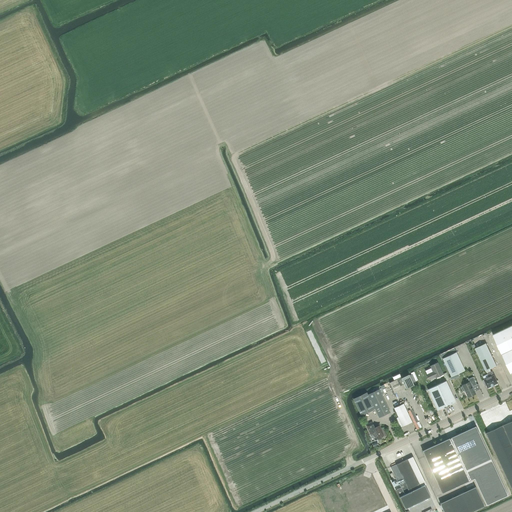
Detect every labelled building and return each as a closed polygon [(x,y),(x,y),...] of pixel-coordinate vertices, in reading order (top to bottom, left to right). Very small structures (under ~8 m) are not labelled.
[(511,325),(493,335),(511,374),(511,373),(511,325)] [(488,374),(491,372),(490,369),(497,366),(486,343),(475,348),(486,371),(488,374)] [(443,358),(451,377),(465,370),(456,352),(443,358)] [(431,368),(425,371),(427,374),(427,375),(429,380),(435,377),(436,378),(443,374),(438,363),(430,366),(431,368)] [(491,372),(488,374),(487,374),(489,377),(484,380),(488,388),(498,383),(494,375),(492,371),(491,372)] [(401,378),(389,383),(394,394),(406,388),(406,389),(414,385),(413,382),(410,375),(409,374),(401,378)] [(465,390),(468,397),(476,394),(472,387),(477,385),(473,377),(468,379),(469,382),(462,385),(463,386),(461,387),(463,391),(465,390)] [(456,402),(446,381),(428,389),(437,410),(456,402)] [(368,394),(375,408),(379,418),(390,412),(379,389),(368,394)] [(375,408),(368,394),(354,400),(361,415),(375,408)] [(394,408),(402,426),(412,422),(404,403),(394,408)] [(511,420),(486,433),(511,489),(511,420)] [(370,435),(374,433),(378,440),(381,438),(383,438),(385,438),(387,436),(382,428),(381,428),(380,425),(375,427),(372,422),(366,425),(368,429),(370,435)] [(463,431),(456,434),(458,441),(466,438),(463,431)] [(437,443),(422,450),(425,457),(438,484),(452,478),(456,487),(470,480),(453,444),(450,437),(439,443),(437,443)] [(406,509),(431,496),(425,485),(426,484),(413,456),(407,459),(400,463),(390,467),(400,487),(395,490),(399,497),(400,497),(406,509)] [(486,504),(508,495),(495,463),(474,471),(486,504)] [(449,499),(440,503),(444,511),(470,511),(485,505),(476,486),(473,488),(449,499)] [(360,511),(384,501),(380,493),(379,494),(377,488),(355,498),(358,504),(357,505),(360,511)]
